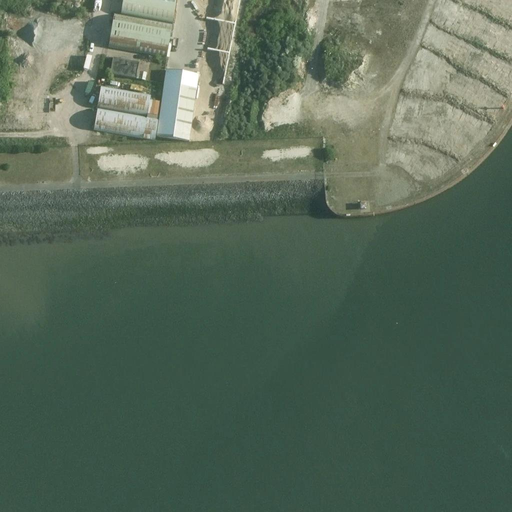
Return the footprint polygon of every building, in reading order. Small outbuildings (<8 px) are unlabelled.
[(117,0),(115,13),(171,24),(175,0),(117,0)] [(173,25),(112,15),(106,46),(167,57),(173,25)] [(135,62),(108,58),(106,73),(133,78),(135,62)] [(143,74),(136,72),(134,79),(141,81),(143,74)] [(196,87),(163,82),(156,138),(189,142),(196,87)] [(148,96),(97,87),(94,107),(144,116),(147,101),(148,96)] [(62,99),(74,92),(71,88),(60,95),(62,99)] [(146,118),(93,109),(90,130),(153,140),(157,118),(155,117),(157,102),(147,101),(144,116),(146,117),(146,118)]
